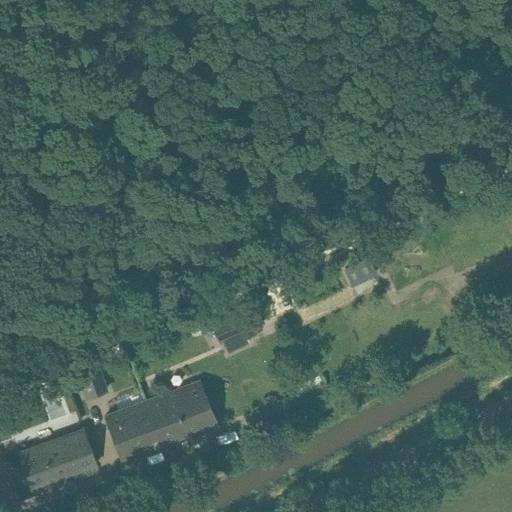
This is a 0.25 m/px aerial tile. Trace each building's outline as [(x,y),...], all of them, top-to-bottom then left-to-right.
[(367,256),(345,267),(351,279),(374,268),(367,256)] [(254,301),(211,321),(220,342),(225,339),(223,336),(239,328),(241,332),(263,322),(254,301)] [(95,357),(75,365),(86,396),(107,389),(95,357)] [(168,391),(168,392),(105,415),(121,458),(216,423),(200,380),(168,391)] [(249,428),(298,408),(292,395),(243,416),(249,428)] [(1,406),(0,406),(0,427),(8,425),(8,424),(1,406)] [(83,428),(17,452),(30,487),(96,464),(83,428)]
